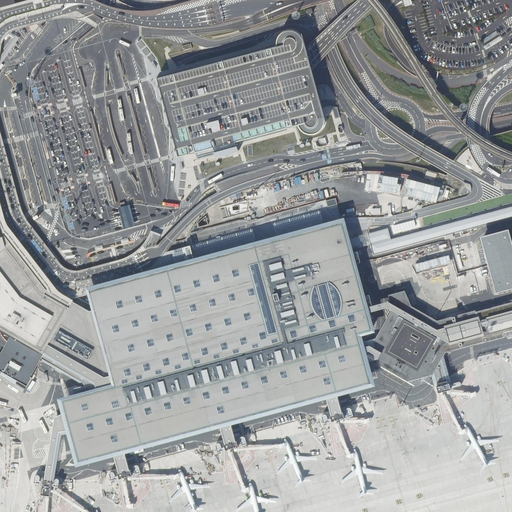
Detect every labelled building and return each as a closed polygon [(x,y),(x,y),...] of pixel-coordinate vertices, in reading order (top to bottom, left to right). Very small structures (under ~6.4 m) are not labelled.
[(0,0),(0,332),(7,336),(2,345),(0,347),(0,372),(24,387),(35,363),(38,359),(40,355),(37,354),(51,330),(66,305),(34,289),(29,283),(33,280),(10,252),(8,254),(4,258),(1,255),(0,253),(0,251),(6,246),(0,239),(0,0)] [(313,70),(309,58),(306,45),(304,39),(303,36),(300,34),(296,30),(290,30),(282,32),(279,35),(278,39),(277,43),(277,47),(176,74),(161,78),(158,79),(173,137),(178,156),(196,152),(199,160),(230,152),(240,150),(237,140),(284,129),(297,126),(298,125),(299,129),(302,132),(306,134),(309,135),(312,136),(315,135),(319,134),(322,131),(325,128),(326,124),(327,120),(326,116),(323,104),(315,78),(313,70)] [(0,54),(0,68),(3,64),(1,63),(18,37),(14,35),(9,32),(6,34),(12,38),(0,54)] [(499,36),(484,46),(486,48),(501,38),(499,36)] [(135,226),(129,204),(118,207),(124,229),(135,226)] [(511,206),(391,240),(388,229),(363,235),(350,238),(351,244),(352,248),(365,245),(371,244),(373,255),(511,217),(511,206)] [(69,304),(71,300),(59,293),(57,291),(55,289),(6,224),(4,221),(2,217),(0,207),(0,239),(6,246),(0,251),(0,253),(1,255),(4,258),(8,254),(10,252),(33,280),(29,283),(34,289),(66,305),(67,303),(69,304)] [(414,220),(394,225),(396,232),(416,226),(414,220)] [(51,330),(37,354),(40,355),(38,359),(79,382),(83,394),(61,400),(65,415),(55,418),(49,446),(47,464),(44,483),(43,482),(40,497),(47,498),(49,498),(50,492),(52,484),(50,484),(53,465),(56,448),(59,433),(71,432),(78,460),(79,465),(95,460),(114,455),(115,459),(120,481),(123,480),(129,479),(132,478),(126,456),(125,452),(221,424),(222,428),(228,453),(231,452),(236,451),(240,450),(233,425),(232,421),(327,395),(327,398),(333,423),(336,422),(341,421),(345,420),(339,395),(338,392),(375,384),(369,362),(364,343),(362,335),(375,332),(370,314),(369,309),(358,271),(356,263),(352,248),(351,244),(350,238),(347,229),(345,221),(98,288),(88,291),(92,308),(87,309),(71,300),(69,304),(67,303),(66,305),(51,330)] [(511,236),(510,230),(481,238),(489,264),(497,295),(511,290),(511,236)] [(511,302),(477,312),(476,310),(439,321),(413,306),(407,291),(391,295),(392,302),(393,309),(393,312),(378,340),(364,343),(369,362),(369,361),(381,359),(383,368),(415,386),(427,383),(435,373),(436,379),(440,395),(443,394),(449,392),(453,390),(446,365),(444,356),(446,352),(484,342),(483,338),(511,330),(511,302)] [(392,302),(369,309),(370,314),(391,308),(393,309),(392,302)]
